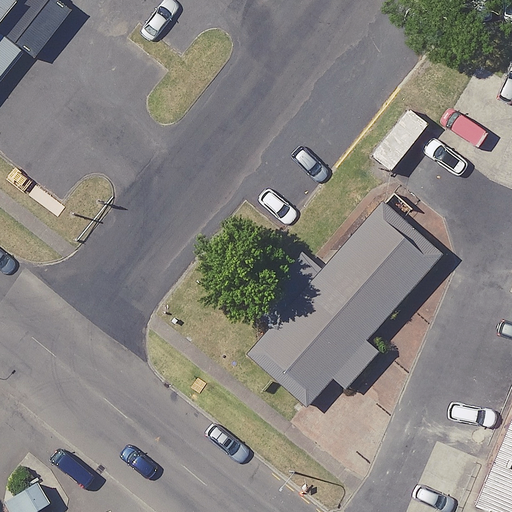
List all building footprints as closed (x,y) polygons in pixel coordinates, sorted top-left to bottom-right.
[(0,0),(0,93),(25,64),(0,42),(0,41),(34,0),(0,0)] [(411,112),(374,159),(394,175),(431,127),(411,112)] [(444,256),(388,205),(249,356),(308,409),(334,380),(349,394),(384,356),(367,340),(444,256)] [(511,511),(511,419),(476,506),(489,511),(511,511)] [(41,486),(10,504),(14,511),(44,511),(53,507),(41,486)]
